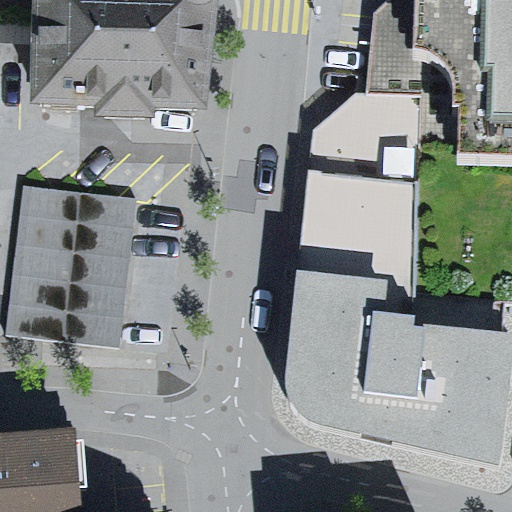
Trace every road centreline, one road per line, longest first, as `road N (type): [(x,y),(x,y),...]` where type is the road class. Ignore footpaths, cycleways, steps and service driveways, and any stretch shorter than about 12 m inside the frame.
road 1 (residential): [(276,0),(230,459)]
road 2 (residential): [(230,459),(138,417),(0,416)]
road 3 (residential): [(406,511),(230,459)]
